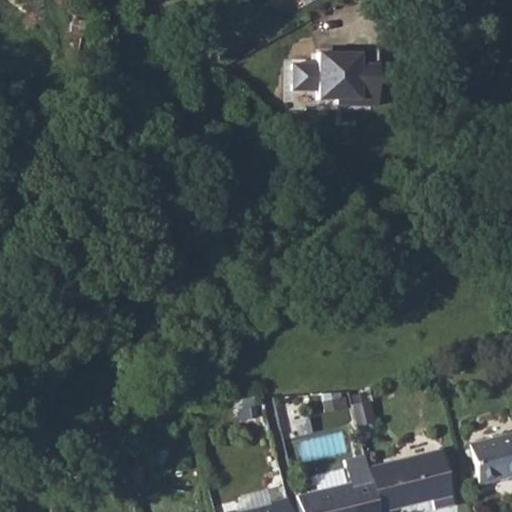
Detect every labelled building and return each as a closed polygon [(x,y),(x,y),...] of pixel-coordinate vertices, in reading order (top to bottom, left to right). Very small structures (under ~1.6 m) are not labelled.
[(289,61),(288,106),(375,109),(376,63),(359,63),(360,50),(316,49),(316,62),(289,61)] [(511,436),(470,447),(479,485),(511,477),(511,436)] [(440,451),(366,470),(368,479),(377,511),(384,511),(432,500),(434,511),(454,506),(440,451)] [(349,483),(295,497),(299,511),(377,511),(368,479),(366,470),(362,457),(343,461),(349,483)] [(230,511),(231,511),(229,511),(289,511),(286,499),(267,504),(268,506),(243,511),(230,511)]
